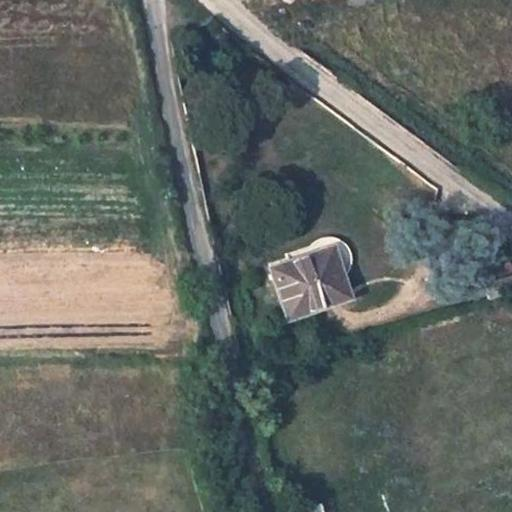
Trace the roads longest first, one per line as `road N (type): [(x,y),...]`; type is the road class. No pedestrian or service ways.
road 1 (residential): [(155,0),(265,511)]
road 2 (residential): [(511,229),(220,0)]
